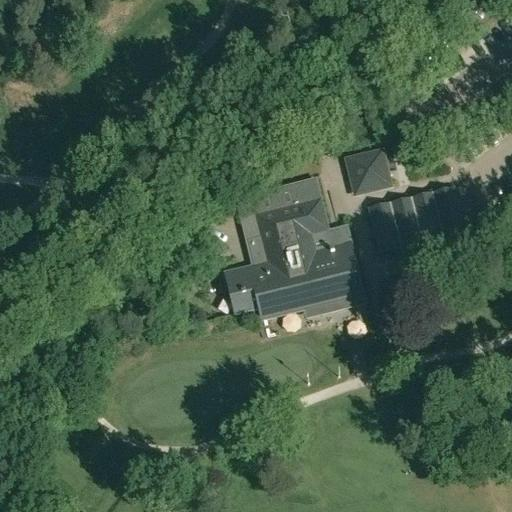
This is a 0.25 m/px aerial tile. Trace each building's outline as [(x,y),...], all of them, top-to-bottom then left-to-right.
[(511,63),(497,71),(502,81),(511,76),(511,63)] [(452,121),(460,112),(448,102),(440,111),(452,121)] [(386,150),(346,160),(356,198),(394,189),(386,150)] [(369,210),(378,247),(399,242),(402,254),(423,249),(423,251),(446,245),(447,247),(467,242),(454,189),(369,210)] [(353,242),(335,247),(323,200),(258,216),(262,236),(247,239),(253,268),(226,274),(236,317),(259,311),(262,323),(366,297),(353,242)]
